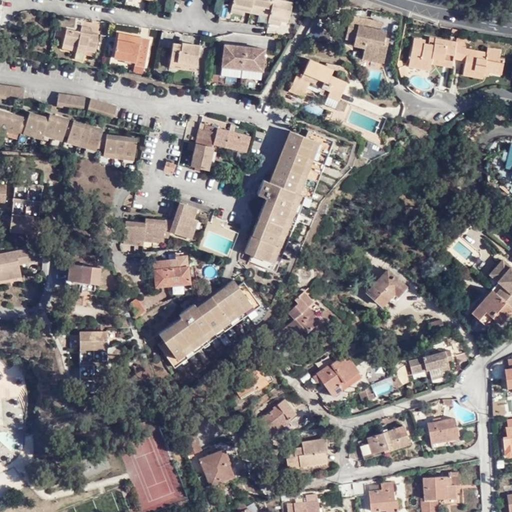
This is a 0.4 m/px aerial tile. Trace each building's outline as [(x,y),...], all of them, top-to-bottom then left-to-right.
[(231,0),(229,12),(242,14),(242,10),(249,11),(251,0),(231,0)] [(248,15),(257,17),(258,13),(269,15),(271,0),(251,0),(249,11),(248,15)] [(291,1),(285,0),(271,0),(269,15),(268,19),(267,22),(278,23),(279,23),(280,20),(287,21),(291,1)] [(381,22),(352,16),(347,38),(356,40),(355,44),(365,47),(363,58),(383,63),(387,45),(384,44),(386,31),(379,29),(381,22)] [(65,30),(61,45),(76,48),(75,52),(75,53),(84,55),(92,57),(93,53),(97,34),(89,33),(89,31),(80,29),(79,33),(65,30)] [(134,62),(134,65),(143,67),(148,41),(130,38),(129,41),(116,39),(112,58),(123,60),(134,62)] [(455,42),(436,38),(434,45),(428,44),(424,43),(425,40),(414,38),(409,67),(430,71),(432,64),(451,67),(452,59),(455,42)] [(226,42),(224,65),(265,69),(268,46),(226,42)] [(490,68),(501,71),(503,60),(498,59),(499,50),(487,48),(486,53),(465,49),(466,44),(465,44),(455,42),(452,59),(464,61),(461,75),(482,79),(483,76),(484,72),(489,73),(490,68)] [(185,64),(184,68),(196,69),(199,46),(181,44),(181,45),(180,49),(172,48),(170,62),(185,64)] [(322,70),(325,65),(309,57),(301,75),(296,72),(287,89),(295,93),(294,94),(301,98),(305,89),(308,83),(321,90),(328,93),(326,95),(337,101),(334,108),(343,112),(347,103),(338,99),(346,82),(330,74),(322,70)] [(401,61),(398,60),(397,63),(398,68),(401,78),(407,76),(404,66),(403,67),(401,61)] [(332,69),(325,65),(322,70),(330,74),(332,69)] [(318,95),(321,90),(308,83),(305,89),(318,95)] [(0,86),(0,100),(22,104),(24,90),(0,86)] [(57,95),(55,108),(82,113),(84,99),(57,95)] [(337,101),(326,95),(323,103),(332,108),(334,108),(337,101)] [(90,100),(86,113),(112,121),(116,107),(90,100)] [(18,134),(22,119),(0,111),(0,130),(6,133),(17,136),(18,134)] [(44,132),(47,119),(29,113),(27,120),(23,131),(42,136),(42,137),(44,132)] [(44,132),(62,138),(68,121),(49,115),(47,119),(44,132)] [(27,120),(22,119),(18,134),(22,135),(23,131),(27,120)] [(62,138),(67,140),(72,122),(68,121),(62,138)] [(101,131),(72,122),(67,140),(96,149),(100,134),(101,131)] [(190,165),(208,169),(214,144),(245,152),(248,136),(204,125),(203,131),(199,130),(195,143),(189,141),(187,149),(194,151),(190,165)] [(41,141),(42,137),(42,136),(23,131),(22,135),(41,141)] [(248,245),(245,243),(241,252),(249,255),(246,261),(272,272),(275,266),(270,264),(298,195),(302,197),(323,146),(327,148),(331,141),(306,131),(303,138),(288,131),(271,174),(270,174),(266,182),(261,180),(254,195),(263,199),(266,200),(248,245)] [(61,142),(62,138),(44,132),(42,137),(61,142)] [(105,135),(100,134),(96,149),(103,151),(105,135)] [(135,139),(105,135),(103,151),(103,153),(133,158),(135,139)] [(95,153),(96,149),(67,140),(65,144),(95,153)] [(307,199),(327,148),(323,146),(302,197),(307,199)] [(132,162),(133,158),(103,153),(102,158),(132,162)] [(165,161),(163,170),(172,173),(174,164),(165,161)] [(42,186),(15,182),(7,230),(34,234),(42,186)] [(496,183),(488,182),(487,190),(495,191),(496,183)] [(275,266),(302,197),(298,195),(270,264),(275,266)] [(263,199),(245,243),(248,245),(266,200),(263,199)] [(171,220),(167,232),(185,238),(192,219),(195,209),(177,203),(171,220)] [(160,237),(163,219),(143,217),(143,222),(123,219),(120,238),(140,241),(141,236),(160,238),(160,237)] [(171,220),(163,219),(160,237),(165,238),(167,232),(171,220)] [(195,220),(192,219),(185,238),(189,239),(195,220)] [(228,257),(240,229),(217,219),(204,247),(228,257)] [(0,280),(21,277),(18,263),(37,260),(34,247),(0,253),(0,280)] [(174,258),(152,260),(154,284),(188,282),(186,255),(174,255),(174,258)] [(498,294),(511,305),(511,266),(510,269),(507,267),(509,264),(504,259),(492,274),(501,282),(505,286),(498,294)] [(98,268),(68,264),(67,279),(97,283),(104,284),(106,271),(98,270),(98,268)] [(387,269),(367,291),(381,305),(394,291),(398,294),(405,286),(387,269)] [(181,321),(159,336),(161,339),(155,343),(172,366),(178,362),(175,358),(249,305),(252,309),(258,305),(241,281),(236,285),(231,280),(223,285),(225,288),(196,309),(193,306),(191,303),(176,314),(178,317),(181,321)] [(495,290),(498,294),(505,286),(501,282),(494,290),(495,290)] [(223,285),(193,306),(196,309),(225,288),(223,285)] [(295,316),(278,331),(284,338),(290,332),(297,340),(316,323),(303,309),(312,301),(303,290),(295,296),(299,300),(288,309),(295,316)] [(511,310),(511,305),(498,294),(495,290),(474,314),(486,324),(493,317),(501,324),(511,310)] [(135,296),(129,302),(134,318),(143,309),(135,296)] [(178,362),(252,309),(249,305),(175,358),(178,362)] [(157,333),(159,336),(181,321),(178,317),(157,333)] [(441,318),(429,321),(431,329),(443,326),(441,318)] [(107,332),(80,333),(80,382),(108,381),(107,332)] [(464,352),(458,340),(451,342),(455,354),(464,352)] [(429,372),(440,369),(448,367),(446,361),(452,359),(449,349),(409,360),(412,373),(425,369),(428,369),(429,372)] [(339,386),(358,374),(345,355),(311,376),(315,383),(320,380),(330,396),(341,389),(339,386)] [(259,358),(254,361),(257,365),(267,381),(271,378),(259,358)] [(253,368),(251,363),(229,378),(239,395),(255,385),(257,388),(267,381),(257,365),(253,368)] [(442,375),(440,369),(429,372),(431,378),(442,375)] [(307,372),(299,378),(303,384),(311,377),(307,372)] [(359,377),(358,374),(339,386),(341,389),(359,377)] [(398,375),(392,378),(397,387),(403,383),(398,375)] [(372,399),(369,387),(359,393),(362,402),(372,399)] [(269,426),(274,431),(295,414),(283,399),(273,408),(274,409),(259,421),(265,429),(269,426)] [(231,409),(223,416),(227,421),(235,415),(231,409)] [(176,428),(190,423),(187,415),(173,420),(176,428)] [(430,442),(447,439),(458,437),(454,417),(427,422),(430,442)] [(511,418),(507,419),(508,427),(511,426),(511,434),(510,435),(503,436),(505,450),(511,448),(511,418)] [(193,429),(190,423),(176,428),(179,435),(193,429)] [(268,436),(274,431),(269,426),(265,429),(264,430),(268,436)] [(402,426),(366,437),(371,452),(383,448),(383,449),(408,442),(402,426)] [(193,429),(179,435),(182,442),(196,437),(193,429)] [(199,444),(196,437),(182,442),(184,449),(199,444)] [(298,460),(299,466),(326,461),(324,451),(327,451),(325,438),(303,442),(304,447),(293,448),(294,452),(286,454),(287,462),(298,460)] [(449,446),(447,439),(430,442),(432,449),(449,446)] [(199,444),(184,449),(188,456),(201,451),(199,444)] [(222,451),(200,460),(210,486),(233,477),(222,451)] [(299,466),(298,460),(287,462),(288,468),(299,466)] [(456,497),(456,492),(455,485),(459,484),(458,472),(449,472),(449,476),(422,478),(424,498),(420,498),(421,511),(429,511),(429,498),(435,497),(444,497),(445,498),(456,497)] [(364,480),(353,482),(354,490),(354,496),(366,495),(364,480)] [(353,482),(340,485),(341,499),(354,498),(354,496),(354,490),(353,482)] [(386,511),(398,510),(397,499),(393,500),(392,482),(381,483),(382,490),(369,491),(371,510),(386,509),(386,511)] [(318,511),(317,493),(306,495),(306,502),(287,504),(288,511),(318,511)] [(435,500),(435,497),(429,498),(429,511),(438,511),(438,500),(435,500)] [(234,506),(237,511),(239,511),(247,508),(243,502),(234,506)]
